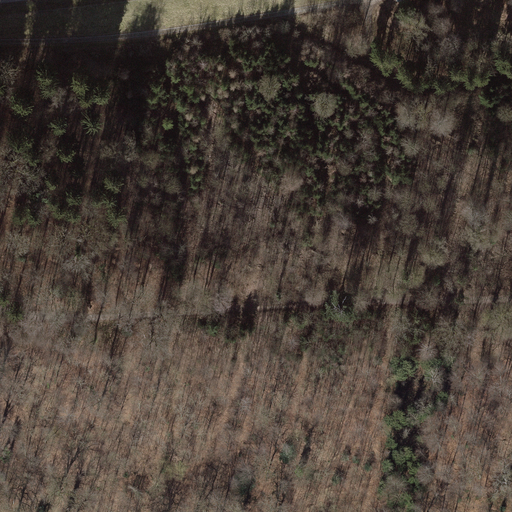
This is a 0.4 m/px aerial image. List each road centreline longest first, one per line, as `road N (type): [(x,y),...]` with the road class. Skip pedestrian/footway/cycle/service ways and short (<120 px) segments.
road 1 (track): [(0,310),(69,318),(511,300)]
road 2 (unclassified): [(0,40),(128,36),(356,0)]
road 3 (track): [(511,68),(432,85),(405,82),(281,13)]
